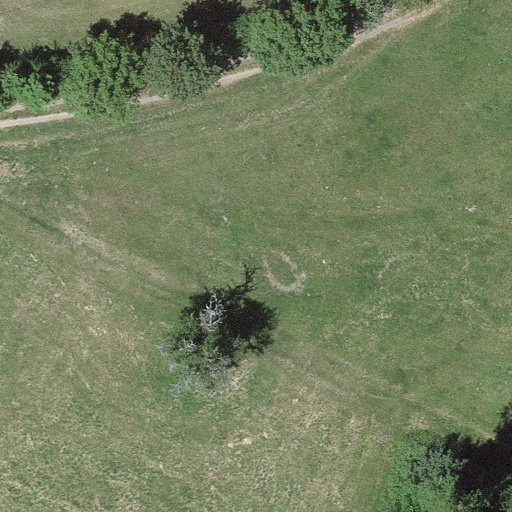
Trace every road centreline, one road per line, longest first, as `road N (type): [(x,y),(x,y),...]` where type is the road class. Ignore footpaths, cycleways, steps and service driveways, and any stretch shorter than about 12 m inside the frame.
road 1 (track): [(0,205),(505,488),(508,511)]
road 2 (track): [(407,0),(328,53),(0,143)]
